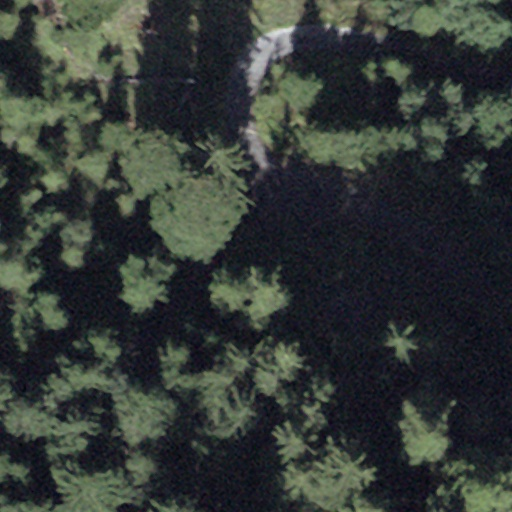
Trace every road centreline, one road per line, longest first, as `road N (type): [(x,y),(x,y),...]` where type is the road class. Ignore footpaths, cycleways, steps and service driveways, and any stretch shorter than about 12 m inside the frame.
road 1 (track): [(511,303),(480,273),(382,215),(258,166),(244,93),(263,54),(300,40),(357,45),(511,83)]
road 2 (track): [(125,511),(109,423),(111,379),(190,282),(258,166)]
